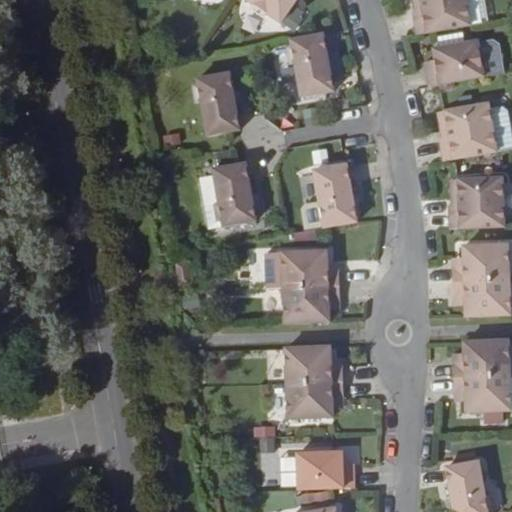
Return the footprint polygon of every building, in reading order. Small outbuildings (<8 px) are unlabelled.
[(239,0),(237,3),(278,31),(299,0),(239,0)] [(413,17),(417,40),(471,29),(465,0),(413,0),(415,6),(419,8),(422,8),(424,15),(413,17)] [(469,0),(473,25),(482,24),(479,0),(469,0)] [(485,76),(503,74),(499,40),(481,43),(485,76)] [(427,75),(430,91),(485,80),(479,45),(434,54),(436,65),(437,73),(427,75)] [(337,108),(327,51),(294,57),(304,114),(337,108)] [(437,73),(436,65),(425,67),(427,75),(437,73)] [(239,134),(229,77),(196,83),(206,140),(239,134)] [(439,143),(444,165),(498,156),(489,107),(442,116),(443,118),(440,122),(442,132),(446,135),(449,134),(450,140),(439,143)] [(356,215),(346,158),(313,164),(323,221),(356,215)] [(255,225),(245,167),(212,173),(222,231),(255,225)] [(451,209),(452,233),(507,230),(505,181),(458,183),(458,185),(455,189),(455,199),(459,202),(462,202),(463,208),(451,209)] [(454,269),(454,284),(511,282),(509,247),(464,248),(464,261),(465,269),(454,269)] [(328,254),(283,255),(284,291),(340,289),(340,275),(329,274),(328,254)] [(465,269),(464,261),(453,262),(454,269),(465,269)] [(191,286),(187,263),(176,266),(180,288),(191,286)] [(340,275),(340,266),(329,266),(329,274),(340,275)] [(467,320),(511,317),(511,314),(511,282),(454,284),(455,300),(466,299),(467,320)] [(341,304),(340,289),(284,291),(285,327),(331,325),(330,313),(330,304),(341,304)] [(466,307),(466,299),(455,300),(455,308),(466,307)] [(341,312),(341,304),(330,304),(330,313),(341,312)] [(510,379),(511,379),(509,343),(464,345),(464,358),(465,366),(454,367),(453,367),(454,380),(510,379)] [(330,350),(284,352),(286,388),(342,385),(342,370),(331,371),(331,363),(330,350)] [(465,366),(464,358),(453,358),(454,367),(465,366)] [(342,370),(341,362),(331,363),(331,371),(342,370)] [(466,416),(511,415),(510,379),(454,380),(454,396),(465,395),(466,403),(466,416)] [(343,401),(342,385),(286,388),(287,423),(333,421),(332,409),(332,401),(343,401)] [(454,396),(455,403),(466,403),(465,395),(454,396)] [(343,409),(343,401),(332,401),(332,409),(343,409)] [(341,459),(295,462),(298,497),(354,492),(353,477),(342,479),(341,459)] [(489,511),(481,463),(448,469),(455,511),(489,511)]
